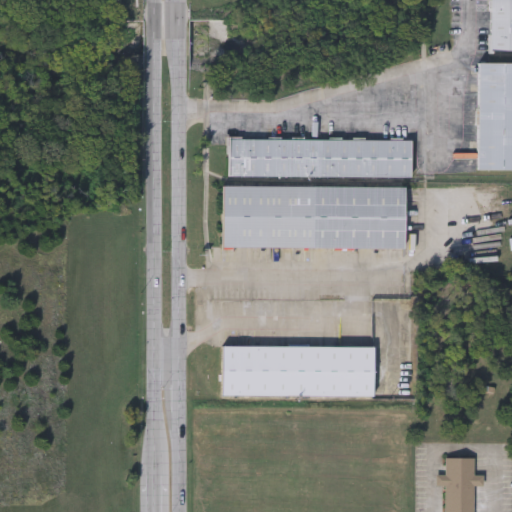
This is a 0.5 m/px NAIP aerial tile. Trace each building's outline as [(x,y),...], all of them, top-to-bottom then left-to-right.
[(489,0),(511,0),(511,52),(489,52),(489,0)] [(511,168),(477,168),(478,61),(511,60),(511,168)] [(411,176),(227,175),(227,138),(411,139),(411,176)] [(221,246),(222,185),(403,186),(403,247),(221,246)] [(221,394),(221,345),(373,346),(372,395),(221,394)] [(444,511),(444,485),(436,485),(436,475),(444,475),(444,457),(473,457),(473,474),(482,474),(481,484),(473,484),(472,511),(444,511)]
